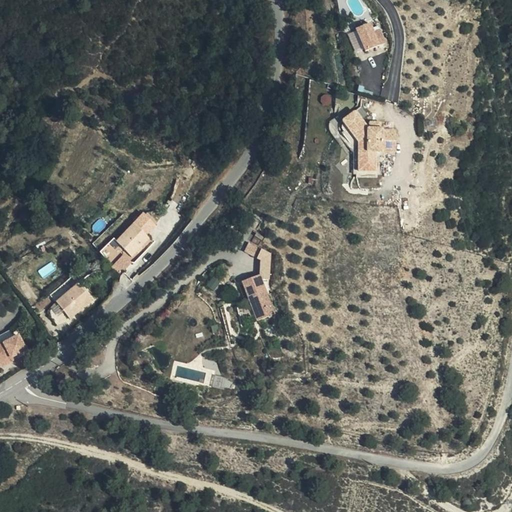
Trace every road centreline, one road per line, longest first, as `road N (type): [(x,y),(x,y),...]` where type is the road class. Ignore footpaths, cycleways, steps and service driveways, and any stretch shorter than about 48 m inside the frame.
road 1 (unclassified): [(511,377),(488,449),(465,464),(439,467),(124,420),(9,387)]
road 2 (unclassified): [(277,0),(282,39),(272,104),(229,185),(138,291),(9,387)]
road 3 (track): [(0,435),(112,455),(282,511)]
